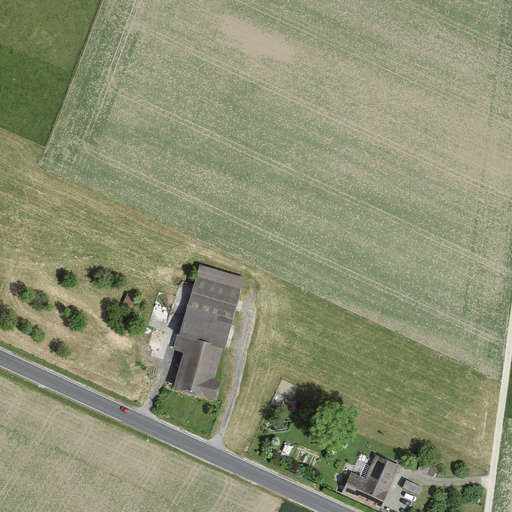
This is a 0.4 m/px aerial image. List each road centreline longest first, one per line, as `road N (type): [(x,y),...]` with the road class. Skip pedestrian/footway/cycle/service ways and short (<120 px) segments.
road 1 (tertiary): [(337,511),(0,358)]
road 2 (track): [(511,330),(493,479)]
